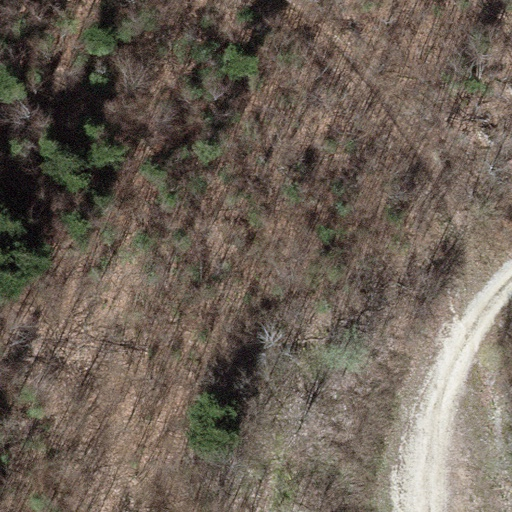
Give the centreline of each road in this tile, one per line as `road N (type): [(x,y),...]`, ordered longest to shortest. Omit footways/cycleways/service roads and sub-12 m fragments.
road 1 (track): [(511,278),(465,320),(442,385)]
road 2 (track): [(437,511),(442,385)]
